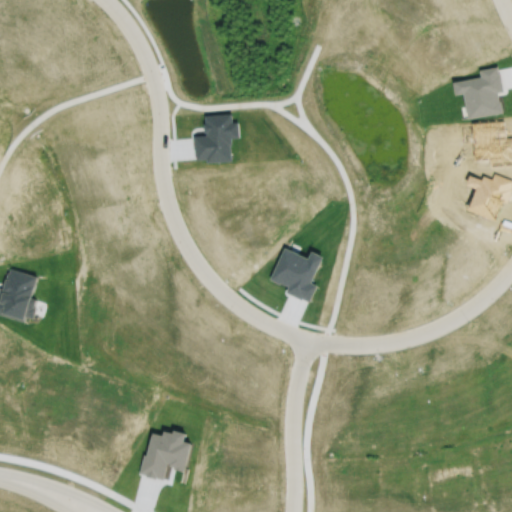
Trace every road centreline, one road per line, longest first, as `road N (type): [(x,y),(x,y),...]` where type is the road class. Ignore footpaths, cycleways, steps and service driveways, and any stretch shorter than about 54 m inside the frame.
road 1 (residential): [(105,0),(148,68),(168,198),(192,253),(241,307),(306,334)]
road 2 (residential): [(306,334),(371,342),(422,331),(472,304),(511,263)]
road 3 (residential): [(287,511),(306,334)]
